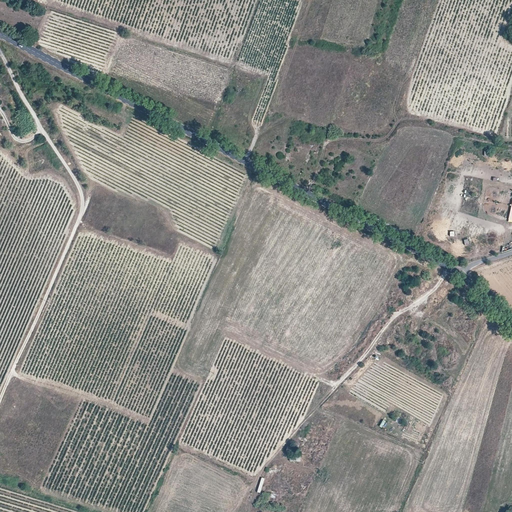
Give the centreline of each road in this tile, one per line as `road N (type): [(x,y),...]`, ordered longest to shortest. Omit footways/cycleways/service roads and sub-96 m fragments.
road 1 (tertiary): [(459,271),(0,34)]
road 2 (track): [(0,52),(83,202),(0,400)]
